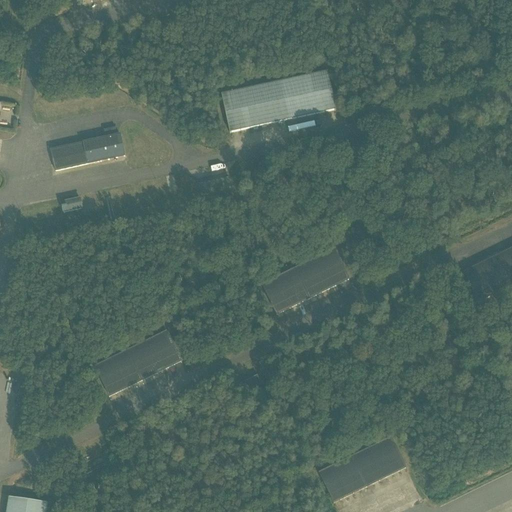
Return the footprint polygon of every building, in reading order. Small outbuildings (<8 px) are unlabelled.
[(231,135),(337,112),(329,73),(222,96),(231,135)] [(83,133),(52,141),(53,146),(84,138),(83,133)] [(126,158),(121,137),(84,145),(52,152),(56,173),(89,166),(126,158)] [(230,180),(200,186),(202,197),(232,190),(230,180)] [(83,210),(81,200),(63,204),(65,214),(83,210)] [(511,250),(465,274),(470,284),(469,284),(470,284),(474,293),(474,294),(475,294),(479,304),(511,287),(511,250)] [(273,307),(275,312),(278,317),(350,281),(345,272),(345,271),(340,262),(340,261),(335,251),(263,287),(268,297),(267,297),(268,297),(272,306),(272,307),(273,307)] [(105,389),(108,394),(110,399),(182,363),(178,354),(178,353),(177,353),(173,344),(173,343),(172,343),(168,333),(96,369),(100,379),(101,379),(105,388),(105,389)] [(258,378),(240,387),(244,393),(261,384),(258,378)] [(325,485),(330,494),(329,495),(330,495),(335,505),(407,470),(402,460),(402,459),(397,450),(398,450),(397,449),(392,440),(320,475),(325,485),(324,485),(325,485)] [(8,511),(47,511),(49,505),(10,499),(8,511)]
